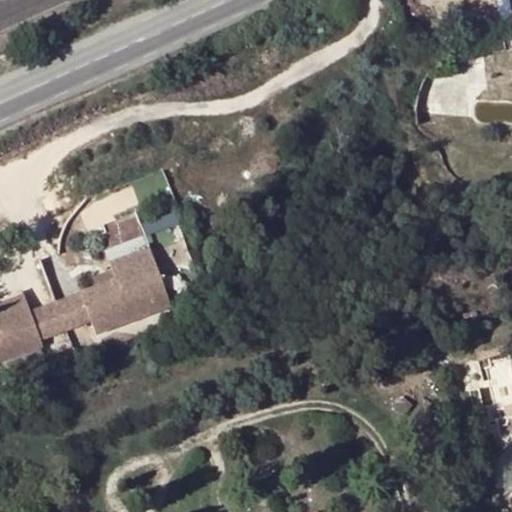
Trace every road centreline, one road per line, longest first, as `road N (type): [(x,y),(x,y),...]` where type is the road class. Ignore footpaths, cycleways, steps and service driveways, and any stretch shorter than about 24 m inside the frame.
road 1 (track): [(408,511),(371,430),(351,409),(310,402),(257,415),(127,471),(112,489),(125,511)]
road 2 (tertiary): [(228,0),(0,102)]
